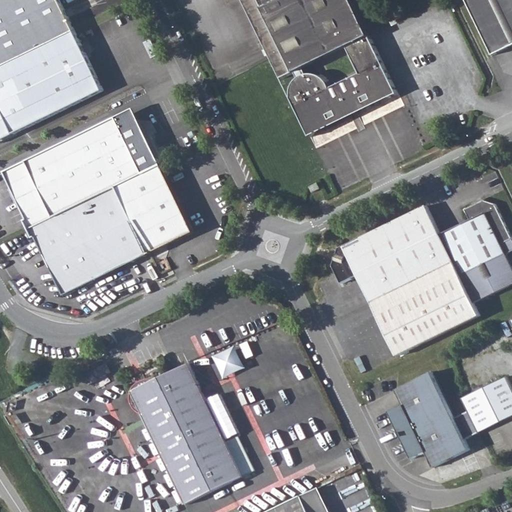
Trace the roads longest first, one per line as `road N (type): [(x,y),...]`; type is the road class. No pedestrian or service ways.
road 1 (unclassified): [(511,476),(445,499),(407,497),(390,481),(287,271)]
road 2 (unclassified): [(246,257),(78,335),(27,322),(0,293)]
road 3 (unclassified): [(153,0),(259,219)]
road 4 (unclassified): [(301,233),(511,130)]
